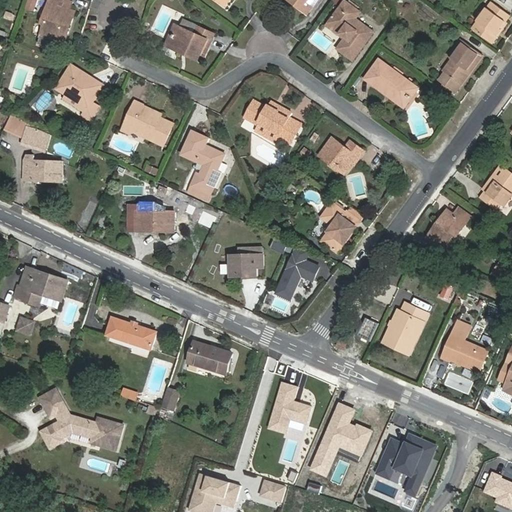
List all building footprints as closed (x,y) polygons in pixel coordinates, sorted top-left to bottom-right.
[(26,0),(25,10),(35,12),(37,0),(26,0)] [(69,17),(73,18),(75,12),(64,8),(67,0),(65,0),(47,0),(46,2),(50,3),(39,37),(64,45),(70,27),(66,26),(69,17)] [(296,0),(302,4),(300,8),(308,13),(317,0),(296,0)] [(360,12),(344,0),(326,25),(344,39),(337,48),(352,60),(373,32),(355,18),(360,12)] [(472,27),(488,39),(502,21),(504,23),(509,16),(491,3),(472,27)] [(5,12),(3,18),(12,21),(14,15),(5,12)] [(502,21),(488,39),(492,42),(506,24),(504,23),(502,21)] [(174,24),(170,34),(174,36),(178,26),(174,24)] [(204,47),(208,49),(214,34),(197,27),(194,33),(178,26),(174,36),(170,34),(165,45),(198,60),(204,47)] [(454,60),(446,71),(440,80),(456,91),(482,55),(460,39),(449,56),(451,57),(454,60)] [(202,61),(208,49),(204,47),(198,60),(202,61)] [(443,69),(446,71),(454,60),(451,57),(443,69)] [(403,102),(415,86),(378,59),(364,79),(383,93),(386,89),(403,102)] [(77,72),(79,69),(71,64),(56,87),(66,94),(88,108),(85,112),(84,115),(91,120),(99,107),(92,102),(103,85),(95,79),(93,82),(77,72)] [(95,79),(79,69),(77,72),(93,82),(95,79)] [(418,89),(415,86),(403,102),(386,89),(383,93),(403,107),(418,89)] [(64,98),(85,112),(88,108),(66,94),(64,98)] [(280,109),(269,104),(268,107),(254,99),(244,118),(259,125),(259,124),(278,134),(277,136),(291,143),(296,134),(283,127),(288,117),(291,111),(281,106),(280,109)] [(134,100),(124,123),(133,127),(131,131),(163,145),(173,123),(159,117),(140,109),(142,105),(143,104),(134,100)] [(271,101),(269,104),(280,109),(281,106),(271,101)] [(161,113),(142,105),(140,109),(159,117),(161,113)] [(21,136),(27,123),(11,117),(5,129),(21,136)] [(301,124),(288,117),(283,127),(296,134),(301,124)] [(133,127),(124,123),(121,131),(129,135),(131,131),(133,127)] [(32,145),(36,130),(26,127),(22,142),(32,145)] [(213,169),(221,152),(205,145),(208,138),(192,131),(182,155),(204,165),(200,174),(195,172),(189,185),(210,194),(220,172),(217,170),(213,169)] [(358,156),(360,158),(365,152),(350,140),(345,147),(331,137),(318,154),(328,162),(331,159),(347,171),(352,164),(358,156)] [(303,148),(299,155),(306,159),(310,152),(303,148)] [(224,154),(221,152),(213,169),(217,170),(224,154)] [(355,166),(360,158),(358,156),(352,164),(355,166)] [(345,174),(347,171),(331,159),(328,162),(345,174)] [(61,181),(62,162),(25,160),(24,179),(61,181)] [(146,164),(144,171),(156,176),(158,169),(146,164)] [(499,164),(491,176),(496,180),(505,168),(499,164)] [(490,193),(484,200),(496,209),(501,202),(506,205),(511,196),(511,173),(505,168),(496,180),(491,176),(482,188),(485,190),(490,193)] [(480,197),(484,200),(490,193),(485,190),(480,197)] [(184,196),(170,192),(167,204),(188,209),(191,200),(184,198),(184,196)] [(346,212),(331,201),(320,216),(332,225),(321,240),(337,253),(361,221),(347,210),(346,212)] [(141,211),(141,205),(128,205),(128,223),(135,223),(135,230),(174,231),(174,211),(155,211),(141,211)] [(440,225),(437,223),(427,237),(445,251),(470,216),(459,208),(454,214),(450,211),(440,225)] [(447,209),(437,223),(440,225),(450,211),(447,209)] [(214,223),(216,215),(200,211),(198,219),(214,223)] [(283,253),(288,241),(274,235),(269,247),(283,253)] [(309,251),(297,246),(276,292),(289,299),(300,274),(312,280),(319,266),(310,263),(310,264),(307,262),(307,261),(305,260),(309,251)] [(262,265),(262,247),(239,248),(240,255),(230,255),(231,275),(256,274),(256,265),(262,265)] [(502,258),(491,274),(501,280),(511,264),(502,258)] [(28,268),(21,288),(29,290),(26,302),(34,305),(39,293),(44,295),(61,301),(68,282),(28,268)] [(453,286),(446,283),(440,296),(448,300),(453,286)] [(29,290),(21,288),(19,287),(15,299),(26,302),(29,290)] [(40,307),(44,295),(39,293),(34,305),(40,307)] [(459,307),(463,298),(457,295),(453,304),(459,307)] [(11,306),(0,303),(0,318),(6,321),(11,306)] [(413,331),(419,334),(429,314),(405,303),(401,311),(397,309),(383,342),(404,352),(413,331)] [(357,335),(369,341),(378,323),(366,317),(357,335)] [(151,349),(156,333),(114,319),(108,336),(151,349)] [(34,324),(22,320),(18,332),(30,335),(34,324)] [(442,356),(479,372),(488,351),(464,341),(468,330),(456,325),(451,335),(442,356)] [(410,355),(419,334),(413,331),(404,352),(410,355)] [(336,346),(344,350),(347,343),(339,339),(336,346)] [(227,374),(233,354),(195,342),(189,363),(227,374)] [(511,349),(499,379),(506,383),(511,385),(511,349)] [(286,434),(288,427),(290,420),(305,424),(307,425),(313,407),(299,403),(298,406),(293,404),(294,402),(298,387),(283,383),(269,429),(286,434)] [(511,385),(506,383),(503,390),(511,393),(511,385)] [(168,388),(162,407),(175,411),(181,392),(168,388)] [(42,432),(47,441),(60,435),(62,438),(74,432),(94,438),(92,443),(117,450),(124,425),(99,418),(98,423),(72,416),(71,416),(57,390),(41,398),(52,418),(58,415),(61,422),(42,432)] [(127,398),(137,401),(139,394),(129,390),(127,398)] [(328,476),(336,455),(340,447),(362,456),(372,431),(359,426),(358,428),(349,425),(350,422),(355,411),(341,405),(314,470),(328,476)] [(158,415),(160,410),(151,407),(149,412),(158,415)] [(290,420),(288,427),(302,431),(305,424),(290,420)] [(60,435),(47,441),(51,448),(64,441),(62,438),(60,435)] [(380,466),(380,467),(393,472),(394,469),(413,478),(406,492),(416,496),(438,448),(413,436),(409,444),(407,443),(406,445),(392,439),(380,466)] [(340,447),(336,455),(358,464),(362,456),(340,447)] [(390,480),(393,472),(380,467),(376,474),(390,480)] [(294,484),(299,474),(292,471),(287,481),(294,484)] [(241,486),(200,474),(189,510),(194,511),(213,511),(216,503),(219,496),(236,501),(241,486)] [(485,492),(499,498),(497,502),(511,508),(511,483),(501,479),(501,477),(494,474),(485,492)] [(286,487),(266,481),(261,496),(282,503),(286,487)] [(319,495),(322,487),(310,483),(307,491),(319,495)] [(234,508),(236,501),(219,496),(216,503),(234,508)]
